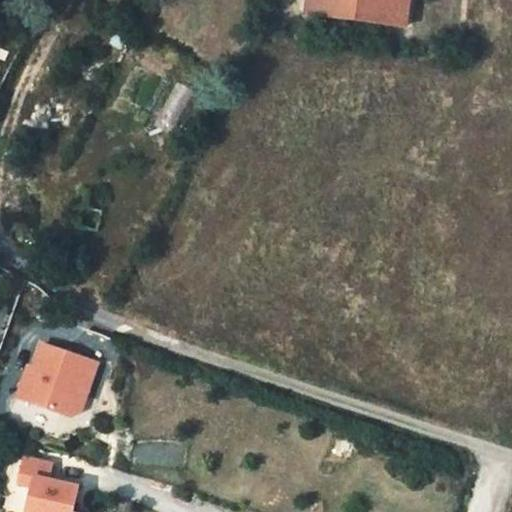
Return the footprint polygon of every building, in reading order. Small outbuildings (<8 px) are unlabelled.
[(70,169),(55,207),(73,214),(88,175),(70,169)] [(70,343),(17,326),(8,355),(3,353),(0,361),(0,379),(38,391),(47,385),(52,370),(60,373),(70,343)] [(47,385),(38,391),(47,394),(56,389),(60,373),(52,370),(47,385)] [(36,436),(9,428),(2,452),(15,456),(0,507),(0,511),(35,511),(36,510),(47,504),(42,495),(47,480),(55,482),(61,460),(31,451),(36,436)] [(46,511),(55,482),(47,480),(42,495),(47,504),(36,510),(35,511),(46,511)]
